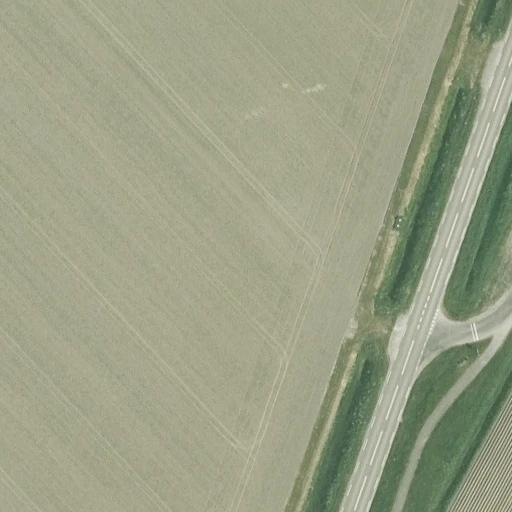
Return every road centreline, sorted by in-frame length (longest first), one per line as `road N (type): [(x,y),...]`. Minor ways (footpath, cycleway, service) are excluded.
road 1 (secondary): [(418,330),(511,58)]
road 2 (secondary): [(354,511),(418,330)]
